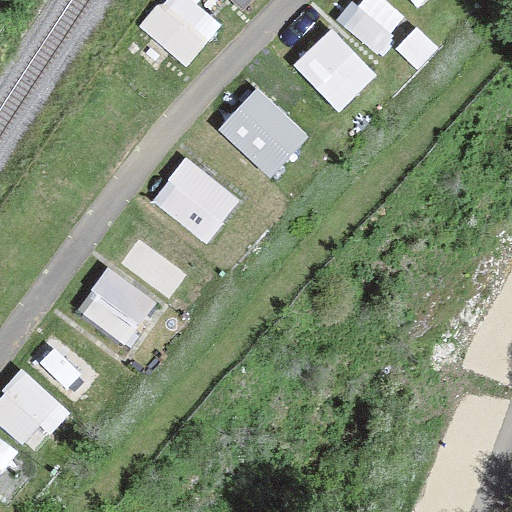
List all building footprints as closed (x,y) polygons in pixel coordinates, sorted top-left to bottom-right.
[(167,0),(149,18),(191,59),(228,21),(206,0),(167,0)] [(222,0),(247,21),(264,0),(222,0)] [(342,21),(301,54),(341,105),(383,71),(342,21)] [(225,121),(276,171),(316,130),(265,81),(225,121)] [(198,153),(163,191),(210,233),(245,195),(198,153)] [(0,426),(0,480),(26,445),(0,426)]
